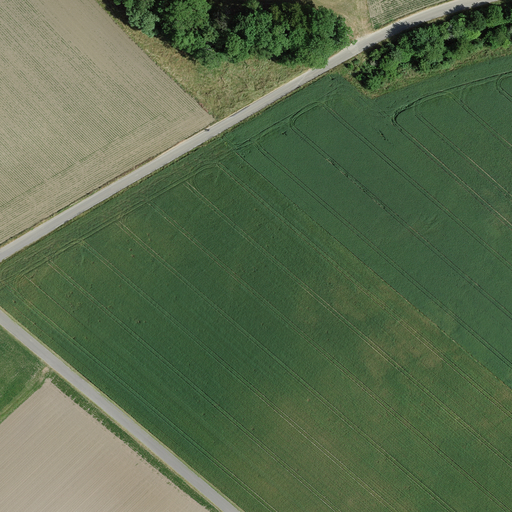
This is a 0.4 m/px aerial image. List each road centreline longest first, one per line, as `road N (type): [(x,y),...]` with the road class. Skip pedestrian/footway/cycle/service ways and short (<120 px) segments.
road 1 (unclassified): [(472,0),(373,39),(0,262)]
road 2 (unclassified): [(0,316),(231,511)]
